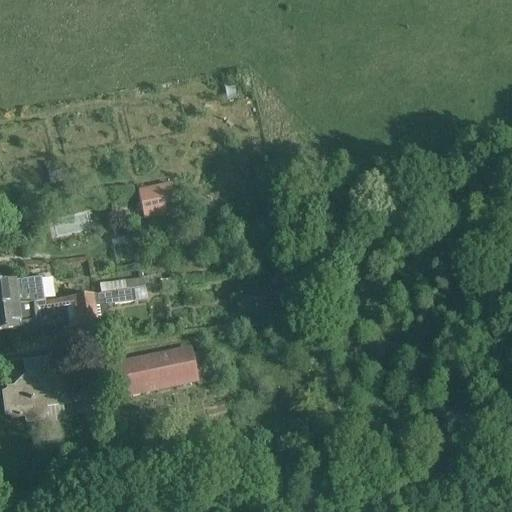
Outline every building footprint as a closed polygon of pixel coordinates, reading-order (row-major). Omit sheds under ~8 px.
[(138,192),(144,222),(175,215),(170,185),(138,192)] [(0,309),(42,304),(39,279),(0,284),(0,309)] [(142,281),(107,285),(100,287),(99,287),(100,296),(133,292),(144,290),(142,281)] [(42,304),(0,309),(0,333),(20,331),(20,332),(41,329),(40,322),(43,321),(46,317),(47,314),(47,311),(67,309),(73,308),(75,321),(68,323),(66,323),(68,339),(70,339),(77,337),(97,334),(95,308),(107,307),(135,302),(134,292),(101,296),(100,296),(65,301),(65,303),(43,306),(42,305),(42,304)] [(131,330),(122,331),(121,327),(110,328),(107,328),(108,333),(109,343),(133,339),(131,330)] [(188,350),(110,366),(118,399),(195,383),(188,350)] [(74,399),(68,359),(68,358),(24,365),(25,376),(11,389),(7,389),(7,391),(2,394),(5,417),(11,419),(11,420),(24,418),(25,425),(45,422),(45,417),(47,416),(46,409),(63,407),(62,400),(74,399)]
